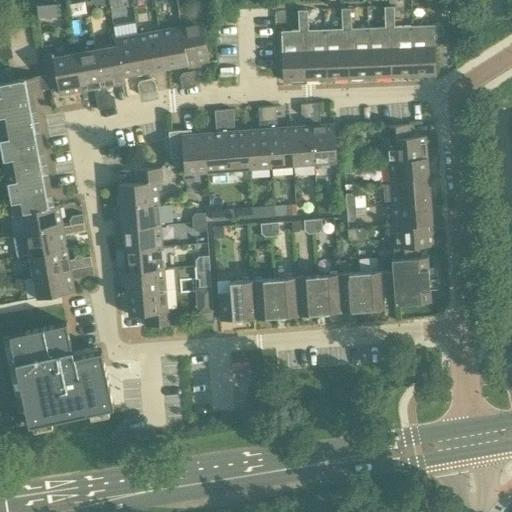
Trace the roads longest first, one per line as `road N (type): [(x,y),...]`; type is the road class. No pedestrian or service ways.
road 1 (residential): [(108,298),(83,125),(247,94),(448,92)]
road 2 (residential): [(464,329),(116,353),(108,298)]
road 3 (secondary): [(74,511),(468,441)]
road 4 (residential): [(464,329),(448,92)]
